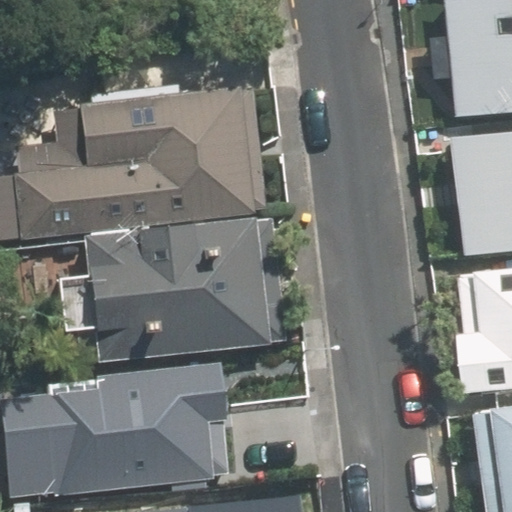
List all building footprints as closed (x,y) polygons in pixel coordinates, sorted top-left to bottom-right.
[(511,0),(449,0),(453,32),(433,34),(437,73),(457,72),(461,110),(511,105),(511,0)] [(0,226),(12,225),(12,229),(246,207),(245,202),(261,201),(250,87),(235,90),(234,82),(51,100),(55,138),(18,141),(0,159),(0,226)] [(511,114),(456,121),(469,242),(511,237),(511,114)] [(279,339),(264,215),(73,238),(77,273),(42,279),(47,326),(83,322),(87,361),(279,339)] [(444,329),(450,387),(511,380),(511,262),(457,269),(462,328),(444,329)] [(2,390),(12,491),(210,472),(200,371),(2,390)] [(511,511),(511,397),(479,401),(490,511),(511,511)] [(281,511),(279,486),(170,497),(171,499),(118,505),(119,511),(281,511)]
